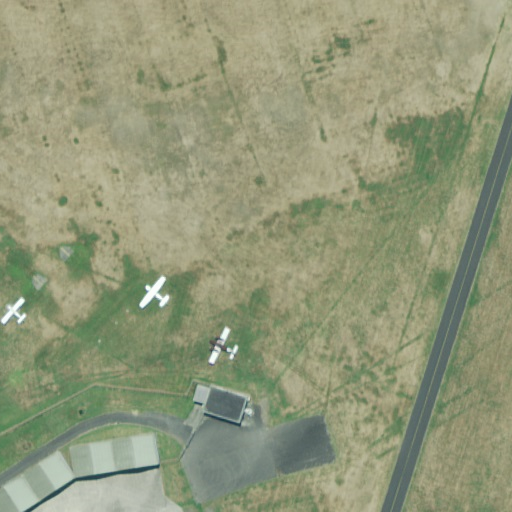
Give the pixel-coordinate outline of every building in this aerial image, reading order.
[(210,404),(214,388),(202,384),(197,400),(210,404)] [(252,397),(215,385),(215,386),(214,388),(210,404),(207,411),(244,422),(252,397)] [(116,440),(121,470),(161,463),(163,463),(158,433),(116,440)] [(77,473),(79,476),(121,470),(116,440),(73,447),(77,473)] [(27,474),(44,500),(79,476),(77,473),(62,451),(27,474)] [(0,491),(0,510),(1,511),(25,511),(44,500),(27,474),(0,491)]
